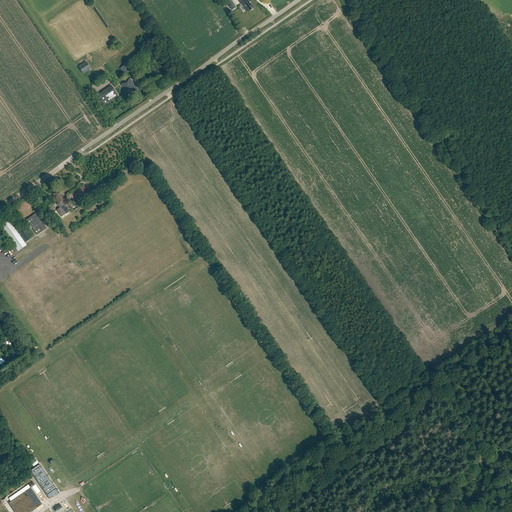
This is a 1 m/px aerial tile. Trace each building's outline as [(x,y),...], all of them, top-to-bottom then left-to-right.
[(223,0),(231,11),(237,7),(232,0),(223,0)] [(255,8),(251,2),(252,2),(251,0),(237,0),(241,5),(242,5),(248,13),(255,8)] [(83,74),(91,69),(86,61),(78,67),(83,74)] [(127,64),(122,67),(122,68),(123,67),(127,73),(127,74),(131,71),(127,64)] [(130,79),(121,85),(127,94),(128,93),(131,97),(139,92),(130,79)] [(105,104),(119,95),(111,84),(98,94),(105,104)] [(73,200),(82,194),(79,189),(70,194),(73,200)] [(62,206),(57,210),(62,217),(70,212),(66,206),(68,205),(71,203),(68,198),(65,200),(59,191),(53,195),(59,203),(62,206)] [(37,235),(46,229),(45,227),(36,213),(26,220),(35,233),(37,235)] [(17,232),(9,222),(9,221),(1,227),(18,251),(27,245),(25,243),(31,238),(30,238),(23,227),(18,231),(19,231),(17,232)] [(28,460),(32,465),(37,461),(34,456),(28,460)] [(49,499),(59,493),(39,464),(30,471),(49,499)] [(9,503),(15,511),(30,511),(37,508),(41,504),(31,489),(30,488),(9,503)]
